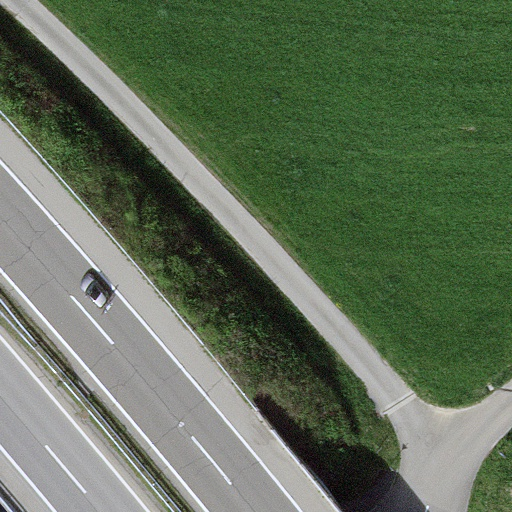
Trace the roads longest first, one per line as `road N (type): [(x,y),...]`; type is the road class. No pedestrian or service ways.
road 1 (unclassified): [(440,457),(322,315),(6,0)]
road 2 (motorway): [(255,511),(0,215)]
road 3 (secondary): [(176,511),(0,466)]
road 4 (motorway): [(0,396),(99,511)]
